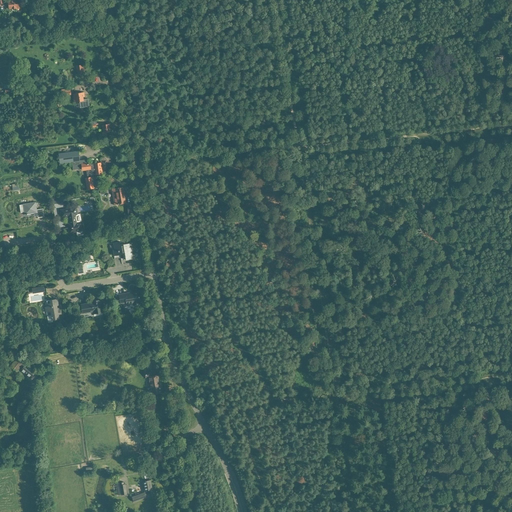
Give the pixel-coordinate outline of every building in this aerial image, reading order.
[(8,1),(4,2),(3,2),(2,0),(0,0),(0,6),(9,5),(9,9),(12,8),(12,11),(16,10),(16,8),(19,8),(18,0),(11,0),(8,1)] [(80,101),(81,107),(89,106),(88,99),(83,100),(83,97),(84,96),(84,92),(77,93),(77,92),(75,92),(75,94),(73,94),(74,102),(80,101)] [(102,132),(103,137),(107,136),(106,132),(110,132),(109,124),(103,125),(104,132),(102,132)] [(87,160),(80,161),(78,151),(58,154),(60,164),(72,162),(73,168),(83,167),(83,170),(87,170),(88,178),(87,179),(88,189),(100,187),(99,181),(93,182),(91,175),(101,174),(100,163),(90,164),(90,163),(87,164),(87,160)] [(123,187),(112,189),(114,205),(126,203),(123,187)] [(44,217),(43,209),(37,210),(36,202),(23,204),(19,205),(21,213),(24,212),(25,215),(34,213),(34,214),(37,214),(38,218),(44,217)] [(77,232),(77,230),(82,229),(81,222),(77,223),(76,218),(75,218),(74,213),(77,213),(76,208),(61,210),(62,217),(68,216),(70,224),(68,224),(69,225),(70,225),(70,227),(69,228),(70,233),(77,232)] [(123,241),(113,243),(114,248),(113,249),(114,258),(114,259),(121,258),(121,257),(120,255),(125,254),(126,260),(123,260),(135,259),(132,243),(121,245),(121,242),(123,242),(123,241)] [(140,302),(139,292),(132,293),(132,294),(128,294),(128,293),(119,294),(120,303),(126,302),(127,304),(127,305),(128,306),(130,306),(130,305),(130,304),(133,303),(133,305),(140,304),(140,302)] [(58,314),(61,314),(60,308),(57,308),(57,305),(58,305),(57,299),(47,301),(48,307),(45,307),(45,312),(51,311),(52,316),(52,318),(53,320),(59,319),(58,314)] [(82,313),(97,311),(97,313),(103,312),(100,300),(95,301),(95,302),(81,304),(82,313)] [(17,372),(25,362),(18,356),(10,367),(17,372)] [(21,371),(27,375),(30,378),(35,371),(26,364),(21,371)] [(158,375),(155,375),(154,371),(151,371),(150,364),(144,365),(146,377),(149,376),(151,388),(147,388),(148,394),(152,394),(154,394),(158,394),(158,393),(160,393),(159,389),(161,388),(159,384),(158,375)] [(146,497),(145,495),(150,493),(150,490),(152,489),(151,485),(151,484),(151,480),(143,481),(144,491),(145,492),(144,492),(132,497),(133,502),(146,497)]
